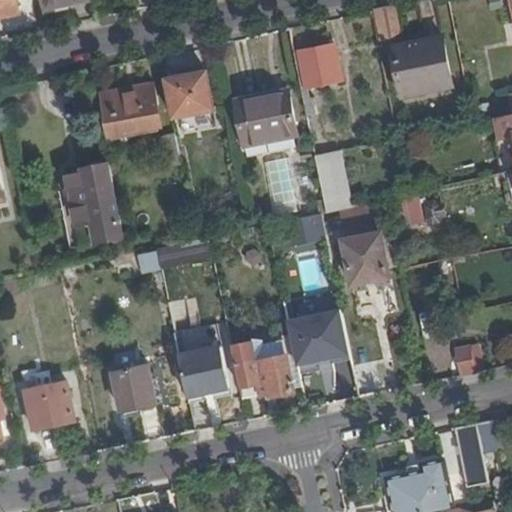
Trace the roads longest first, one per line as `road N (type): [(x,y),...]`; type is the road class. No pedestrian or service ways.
road 1 (residential): [(296,434),(0,495)]
road 2 (residential): [(295,0),(0,59)]
road 3 (residential): [(296,434),(511,390)]
